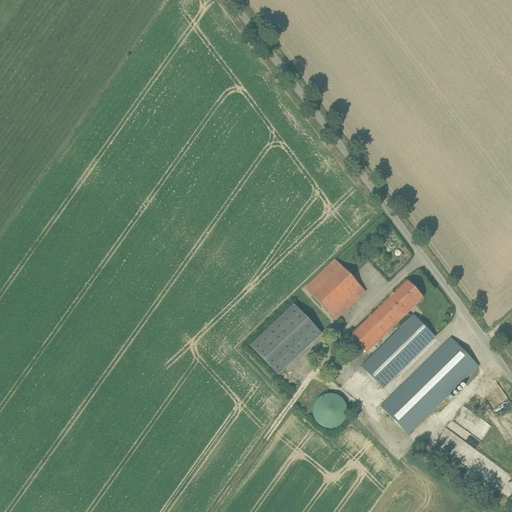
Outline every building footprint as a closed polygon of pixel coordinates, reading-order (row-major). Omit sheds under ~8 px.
[(335,260),(306,289),(336,320),(365,292),(335,260)] [(406,280),(349,336),(366,353),(396,323),(401,327),(361,366),(384,389),(435,337),(414,315),(412,317),(407,312),(423,298),(406,280)] [(278,375),(321,334),(294,305),(250,346),(278,375)] [(451,338),(381,407),(408,435),(479,366),(451,338)] [(346,416),(347,411),(346,406),(344,401),(340,397),(335,395),(330,394),(324,395),(320,397),(316,401),(313,406),(312,411),(313,416),(316,421),(320,425),(324,427),(330,428),(335,427),(340,425),(344,421),(346,416)]
